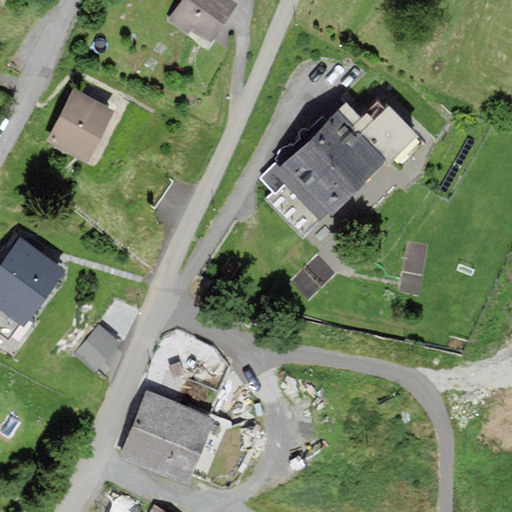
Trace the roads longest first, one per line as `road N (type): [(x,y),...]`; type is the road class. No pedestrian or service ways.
road 1 (residential): [(66,511),(291,0)]
road 2 (residential): [(0,155),(79,0)]
